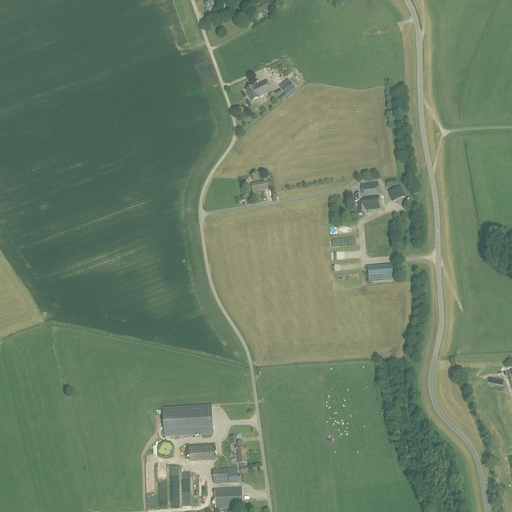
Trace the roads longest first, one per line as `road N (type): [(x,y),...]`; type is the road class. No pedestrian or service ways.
road 1 (unclassified): [(272,511),(248,355),(218,301),(203,251),(204,185),(235,123),(191,0)]
road 2 (tertiary): [(487,511),(475,456),(440,414),(430,387),(441,326),(419,44)]
